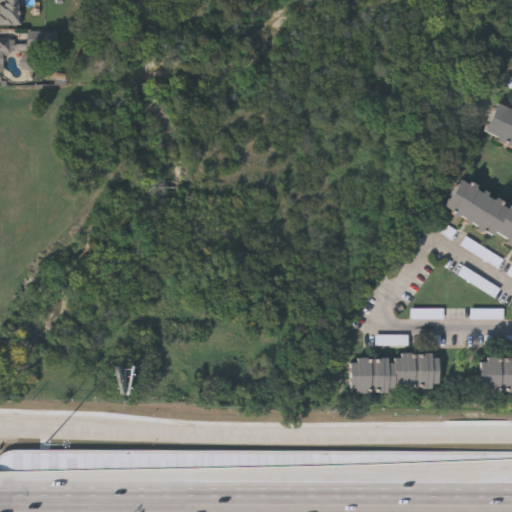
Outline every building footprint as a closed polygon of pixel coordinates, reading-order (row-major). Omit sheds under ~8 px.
[(0,0),(19,0),(19,24),(0,24),(0,0)] [(0,40),(13,40),(13,53),(0,53),(0,40)] [(511,147),(482,136),(495,102),(511,108),(511,147)] [(511,205),(511,246),(443,209),(460,177),(511,205)] [(437,392),(349,392),(349,357),(437,357),(437,392)] [(479,357),(511,357),(511,393),(479,393),(479,357)]
